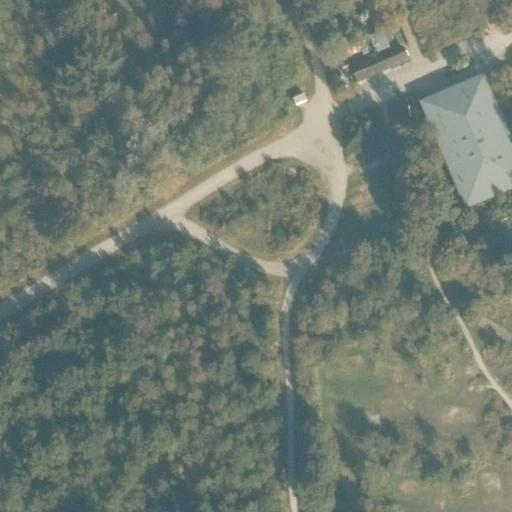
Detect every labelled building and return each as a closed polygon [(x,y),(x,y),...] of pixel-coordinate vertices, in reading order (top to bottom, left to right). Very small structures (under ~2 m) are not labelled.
[(363,9),(359,0),(348,0),(335,5),(340,18),(363,9)] [(505,16),(497,6),(479,19),(487,29),(505,16)] [(403,51),(385,59),(391,72),(409,64),(403,51)] [(428,110),(462,191),(469,206),(511,187),(511,158),(482,87),(428,110)] [(460,224),(446,231),(448,236),(453,247),(468,241),(463,230),(460,224)]
